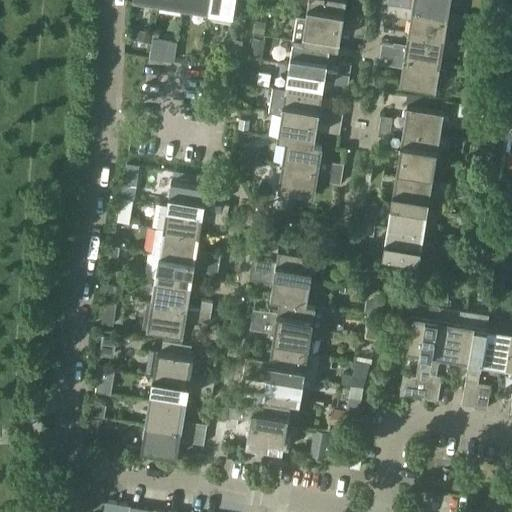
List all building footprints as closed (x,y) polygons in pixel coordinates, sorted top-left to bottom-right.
[(210,0),(209,7),(234,11),(235,0),(210,0)] [(345,8),(345,0),(309,0),(307,14),(366,23),(368,12),(345,8)] [(389,0),(389,2),(400,4),(448,12),(451,12),(452,1),(457,1),(457,0),(389,0)] [(409,30),(444,35),(448,12),(400,4),(389,2),(387,13),(411,17),(409,30)] [(329,42),(339,44),(341,31),(364,35),(366,23),(307,14),(298,12),(294,36),(329,42)] [(381,50),(440,61),(444,35),(409,30),(406,44),(383,40),(381,50)] [(326,65),(329,42),(294,36),(290,61),(325,66),(326,65)] [(402,67),(400,80),(436,86),(440,61),(381,50),(379,63),(402,67)] [(352,59),(341,57),(339,67),(339,69),(350,70),(352,59)] [(339,67),(326,65),(325,66),(290,61),(286,85),(321,91),(323,78),(348,82),(350,70),(339,69),(339,67)] [(259,70),(248,69),(246,79),(257,81),(259,70)] [(274,83),(270,108),(282,110),(342,120),(344,108),(332,106),(320,100),(321,91),(286,85),(274,83)] [(476,114),(474,122),(482,123),(486,104),(460,100),(458,112),(476,114)] [(444,107),(408,101),(404,127),(440,133),(444,107)] [(282,110),(278,134),(287,136),(313,140),(315,127),(340,131),(342,120),(282,110)] [(380,123),(392,125),(394,113),(382,111),(380,123)] [(392,125),(380,123),(378,135),(390,137),(392,125)] [(400,152),(436,158),(440,133),(404,127),(400,152)] [(333,156),(320,154),(323,142),(313,140),(287,136),(283,160),(319,166),(331,168),(342,170),(344,158),(333,156)] [(483,155),(481,164),(492,165),(495,153),(489,151),(483,155)] [(396,177),(432,183),(436,158),(400,152),(396,177)] [(279,185),(314,191),(319,166),(283,160),(279,185)] [(372,173),(383,175),(385,163),(374,161),(372,173)] [(329,180),(340,182),(342,170),(331,168),(329,180)] [(230,199),(206,195),(208,182),(196,180),(198,172),(180,170),(179,177),(172,176),(168,201),(228,211),(230,199)] [(383,175),(372,173),(370,185),(382,186),(383,175)] [(501,173),(500,184),(508,185),(509,174),(501,173)] [(392,201),(428,207),(432,183),(396,177),(392,201)] [(123,189),(122,194),(135,197),(137,185),(124,183),(124,184),(123,189)] [(168,201),(162,200),(158,225),(200,232),(202,218),(226,222),(228,211),(168,201)] [(388,226),(424,232),(428,207),(392,201),(388,226)] [(377,212),(366,210),(364,222),(375,224),(377,212)] [(363,230),(362,234),(373,236),(375,224),(364,222),(363,230)] [(158,225),(154,250),(160,251),(220,260),(222,248),(198,244),(200,232),(158,225)] [(384,250),(420,256),(424,232),(388,226),(384,250)] [(316,251),(280,245),(278,258),(255,254),(253,266),(312,276),(316,251)] [(194,268),(218,272),(220,260),(160,251),(156,275),(192,281),(194,268)] [(272,295),(281,296),(308,301),(312,276),(253,266),(251,278),(274,282),(272,295)] [(152,301),(188,307),(192,281),(156,275),(152,300),(152,301)] [(108,282),(106,293),(118,295),(122,295),(123,285),(108,282)] [(325,329),(329,304),(308,301),(281,296),(279,309),(255,305),(253,317),(313,327),(325,329)] [(200,308),(212,310),(214,301),(202,299),(200,307),(200,308)] [(166,328),(164,339),(183,342),(187,317),(210,321),(212,310),(200,308),(188,307),(152,301),(148,300),(144,324),(166,328)] [(407,350),(421,352),(414,396),(426,397),(429,373),(432,354),(440,306),(412,302),(410,314),(413,314),(407,350)] [(443,359),(443,355),(457,358),(465,310),(440,306),(432,354),(429,373),(426,397),(438,399),(442,375),(436,375),(438,363),(443,359)] [(103,310),(101,321),(113,323),(115,312),(103,310)] [(478,381),(481,361),(487,326),(489,314),(465,310),(457,358),(470,360),(463,403),(475,405),(478,381)] [(251,329),(275,333),(273,346),(309,351),(313,327),(253,317),(251,329)] [(487,326),(481,361),(506,365),(511,330),(487,326)] [(217,372),(193,368),(195,354),(191,354),(193,344),(183,342),(164,339),(163,349),(151,347),(147,373),(155,374),(215,383),(217,372)] [(321,353),(309,351),(273,346),(271,358),(247,354),(245,366),(305,376),(317,378),(321,353)] [(243,377),(267,381),(265,395),(291,399),(301,400),(305,376),(245,366),(243,377)] [(189,392),(213,396),(215,383),(155,374),(151,398),(187,404),(189,392)] [(113,380),(97,378),(96,390),(97,390),(111,392),(113,380)] [(478,381),(475,405),(487,407),(490,383),(478,381)] [(230,404),(228,414),(240,415),(253,418),(287,423),(291,399),(265,395),(256,393),(254,406),(245,404),(242,406),(230,404)] [(209,420),(185,416),(187,404),(151,398),(147,423),(207,432),(209,420)] [(106,404),(95,402),(93,414),(101,415),(104,416),(106,404)] [(349,410),(334,408),(332,422),(347,425),(349,410)] [(101,415),(93,414),(92,426),(100,428),(101,416),(101,415)] [(226,425),(238,427),(240,415),(228,414),(226,425)] [(248,443),(283,448),(287,423),(253,418),(248,443)] [(147,423),(143,448),(179,454),(181,440),(205,444),(207,432),(147,423)] [(360,458),(353,457),(351,466),(360,468),(361,466),(362,458),(360,458)] [(117,511),(119,502),(107,500),(104,511),(117,511)] [(119,502),(117,511),(130,511),(132,504),(119,502)]
